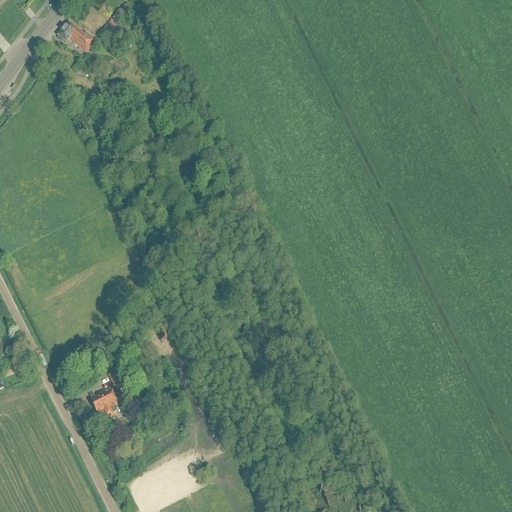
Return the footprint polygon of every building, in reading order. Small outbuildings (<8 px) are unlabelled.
[(84,35),(69,23),(58,37),(66,44),(70,40),(86,53),(96,41),(86,33),(84,35)] [(96,68),(86,59),(83,63),(82,62),(77,69),(79,71),(76,74),(85,82),(89,78),(87,77),(91,72),(92,73),(96,68)] [(166,340),(176,338),(174,330),(165,332),(166,340)] [(119,372),(109,377),(117,393),(127,388),(119,372)] [(117,411),(116,408),(121,406),(113,389),(90,400),(97,414),(101,412),(106,422),(115,418),(113,414),(115,413),(117,411)]
